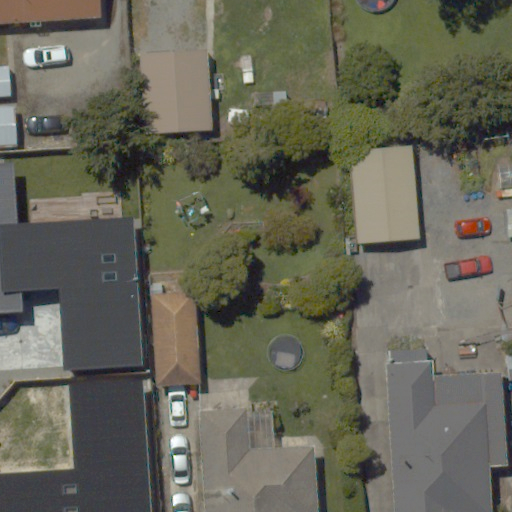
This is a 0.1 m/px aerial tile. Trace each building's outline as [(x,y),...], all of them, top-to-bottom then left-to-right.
[(95,0),(0,0),(0,24),(96,18),(95,0)] [(213,44),(134,45),(136,132),(215,130),(213,44)] [(8,63),(0,63),(0,96),(9,96),(8,63)] [(15,105),(0,105),(0,148),(16,148),(15,105)] [(411,142),(348,144),(350,241),(413,240),(411,142)] [(193,289),(150,290),(153,387),(196,386),(193,289)] [(498,511),(487,371),(383,379),(393,511),(498,511)] [(267,408),(201,412),(206,511),(310,511),(306,445),(269,447),(267,408)]
